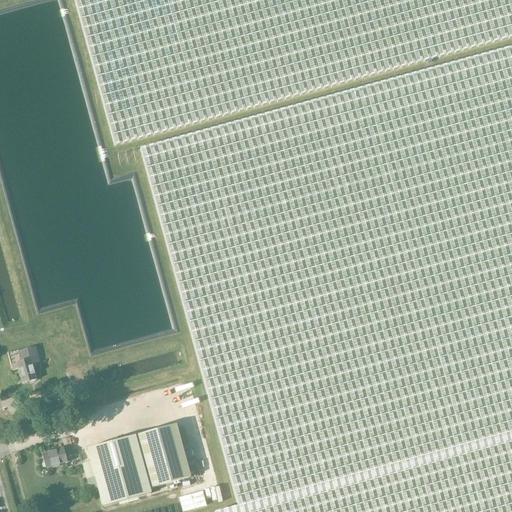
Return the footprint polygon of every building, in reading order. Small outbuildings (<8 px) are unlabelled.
[(511,511),(511,0),(73,0),(114,146),(511,37),(511,46),(140,148),(238,506),(216,511),(511,511)] [(36,380),(32,367),(40,364),(34,347),(26,349),(17,352),(20,361),(16,362),(22,384),(36,380)] [(176,425),(136,436),(151,489),(165,485),(167,491),(177,488),(175,482),(190,478),(176,425)] [(149,489),(151,489),(136,436),(86,449),(90,462),(82,464),(86,480),(94,478),(102,508),(151,494),(149,489)] [(41,455),(45,468),(66,462),(65,456),(70,455),(68,448),(63,449),(62,449),(41,455)]
